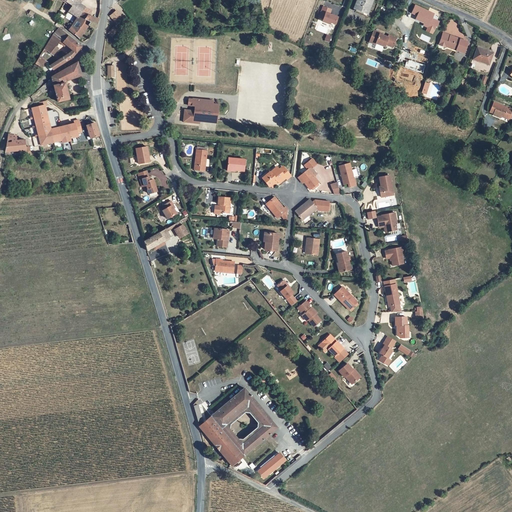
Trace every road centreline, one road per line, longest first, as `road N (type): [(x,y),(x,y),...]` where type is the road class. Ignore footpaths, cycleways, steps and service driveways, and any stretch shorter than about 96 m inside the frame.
road 1 (tertiary): [(109,144),(201,464)]
road 2 (residential): [(109,144),(158,132),(172,141),(175,163),(192,181),(290,192)]
road 3 (residential): [(290,192),(343,197),(358,212),(374,297),(364,340)]
road 4 (track): [(0,495),(200,471)]
road 5 (residential): [(364,340),(374,403),(268,490)]
road 6 (residential): [(290,192),(285,264),(364,340)]
road 7 (unclassified): [(100,37),(21,101),(0,162)]
